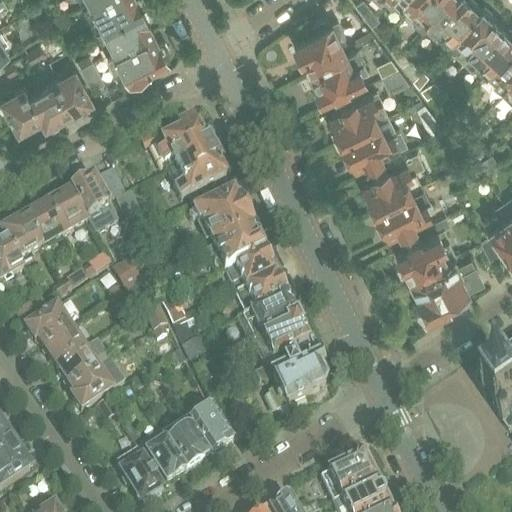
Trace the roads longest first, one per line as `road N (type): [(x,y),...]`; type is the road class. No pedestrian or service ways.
road 1 (residential): [(383,392),(224,66)]
road 2 (residential): [(1,190),(224,66)]
road 3 (residential): [(196,511),(383,392)]
road 4 (residential): [(103,511),(0,358)]
road 5 (residential): [(383,392),(511,300)]
road 6 (residential): [(441,511),(383,392)]
